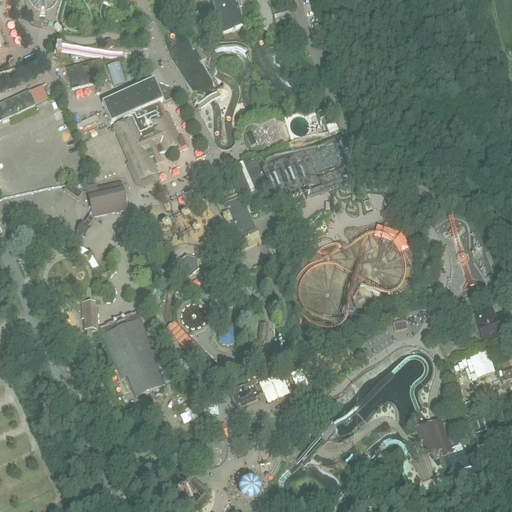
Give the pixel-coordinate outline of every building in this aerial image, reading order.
[(248,38),(239,9),(241,9),(241,5),(241,4),(240,0),(224,0),(212,3),(214,8),(211,9),(209,10),(210,13),(207,14),(208,16),(208,18),(211,17),(212,20),(217,19),(225,44),(248,38)] [(245,0),(248,2),(250,4),(254,7),(258,10),(260,14),(261,17),(261,21),(260,25),(258,28),(265,30),(270,32),(272,28),(273,24),(273,20),(272,14),(271,9),(269,6),(267,3),(265,1),(263,0),(245,0)] [(110,42),(104,44),(106,49),(107,50),(113,48),(110,42)] [(38,63),(35,57),(24,62),(27,67),(38,63)] [(102,62),(67,71),(72,92),(107,83),(102,62)] [(0,86),(21,78),(16,66),(14,64),(12,63),(10,64),(8,66),(8,67),(9,70),(10,72),(7,73),(4,73),(2,73),(1,74),(0,74),(0,86)] [(119,65),(107,68),(112,82),(114,89),(126,85),(119,65)] [(165,116),(161,107),(163,106),(159,96),(154,86),(142,91),(102,108),(133,180),(139,192),(161,182),(159,176),(156,170),(164,167),(162,162),(189,150),(184,139),(180,140),(169,115),(165,116)] [(35,108),(48,103),(47,99),(42,88),(0,106),(0,123),(8,120),(35,108)] [(220,99),(228,96),(223,89),(220,91),(217,92),(217,94),(219,96),(220,98),(220,99)] [(73,118),(79,126),(86,121),(81,113),(73,118)] [(71,134),(63,137),(65,142),(73,139),(71,134)] [(251,134),(247,136),(252,147),(256,146),(251,134)] [(201,149),(193,152),(196,159),(204,156),(201,149)] [(178,162),(184,167),(188,161),(182,156),(178,162)] [(237,195),(238,198),(243,196),(261,188),(267,186),(259,166),(256,157),(242,163),(239,164),(226,170),(237,195)] [(322,187),(304,194),(307,202),(328,194),(329,194),(348,187),(352,185),(347,173),(347,171),(346,169),(319,179),(320,182),(322,187)] [(79,203),(84,195),(67,184),(65,188),(62,192),(79,203)] [(124,198),(121,185),(96,190),(95,186),(86,188),(87,196),(92,220),(127,212),(124,198)] [(250,213),(268,206),(263,195),(261,188),(243,196),(250,213)] [(187,194),(183,196),(187,206),(188,208),(205,201),(200,189),(187,194)] [(233,242),(238,254),(261,244),(240,197),(238,198),(237,195),(216,204),(228,232),(225,234),(229,243),(233,242)] [(367,214),(373,212),(369,202),(363,204),(365,209),(367,214)] [(164,227),(169,225),(166,217),(161,220),(164,227)] [(94,226),(96,222),(92,220),(89,218),(87,222),(84,226),(83,225),(80,229),(75,236),(78,238),(76,241),(74,243),(78,246),(80,244),(82,241),(85,242),(89,235),(92,231),(91,230),(94,226)] [(46,239),(50,232),(39,225),(37,228),(35,231),(46,239)] [(408,255),(412,253),(408,245),(404,238),(398,236),(397,235),(386,232),(379,230),(378,236),(376,242),(385,245),(394,248),(401,259),(406,256),(408,255)] [(88,252),(78,246),(75,252),(86,259),(93,272),(100,269),(94,258),(95,257),(92,254),(89,251),(88,252)] [(197,262),(186,258),(178,265),(180,276),(191,280),(199,273),(197,262)] [(96,306),(96,302),(93,302),(92,302),(89,302),(81,303),(81,320),(84,320),(84,332),(90,331),(96,331),(96,329),(96,308),(96,306)] [(494,315),(490,312),(489,309),(475,314),(478,322),(480,322),(484,335),(486,341),(506,334),(509,333),(503,317),(496,319),(494,315)] [(428,317),(426,310),(417,312),(418,318),(428,317)] [(139,318),(137,313),(124,318),(123,317),(117,319),(112,321),(113,323),(100,329),(101,330),(119,375),(121,380),(126,378),(134,399),(171,384),(162,364),(158,366),(157,363),(158,362),(139,318)] [(243,317),(238,315),(232,325),(237,328),(243,317)] [(395,335),(409,332),(406,322),(393,325),(395,335)] [(194,348),(194,347),(173,324),(170,328),(166,331),(165,332),(178,346),(185,354),(186,355),(190,351),(194,348)] [(267,345),(269,327),(262,327),(261,326),(259,344),(260,344),(263,344),(267,345)] [(478,383),(496,376),(488,355),(469,362),(478,383)] [(229,368),(228,368),(227,368),(226,368),(225,369),(225,370),(225,371),(226,372),(227,372),(231,378),(243,373),(241,365),(241,364),(241,363),(240,363),(237,364),(236,365),(229,368)] [(268,406),(290,396),(281,376),(260,386),(266,399),(268,406)] [(261,399),(255,385),(247,389),(245,387),(232,392),(234,395),(230,397),(236,410),(239,409),(241,413),(260,404),(259,402),(259,401),(261,399)] [(469,418),(492,410),(488,398),(465,406),(469,418)] [(204,417),(213,416),(212,403),(202,404),(204,417)] [(487,418),(470,424),(478,448),(495,442),(487,418)] [(456,458),(442,422),(439,424),(436,424),(434,425),(432,426),(429,427),(422,430),(417,432),(418,435),(420,441),(417,442),(419,448),(421,453),(424,452),(428,461),(433,459),(439,457),(441,456),(443,455),(445,462),(449,460),(454,458),(456,458)] [(223,439),(227,438),(225,424),(209,427),(211,441),(223,439)] [(329,436),(326,433),(316,442),(315,443),(317,445),(318,446),(322,450),(333,440),(329,436)] [(457,482),(475,475),(467,453),(456,458),(454,458),(449,460),(457,482)]
